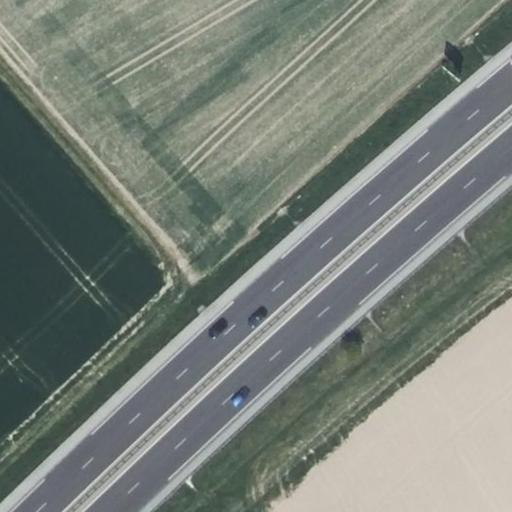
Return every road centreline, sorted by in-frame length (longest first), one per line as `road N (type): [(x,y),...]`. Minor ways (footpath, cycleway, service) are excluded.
road 1 (motorway): [(511,81),(347,221),(38,511)]
road 2 (motorway): [(110,511),(367,271),(511,148)]
